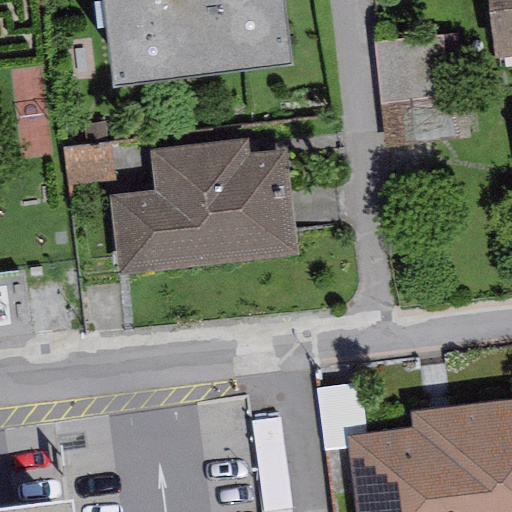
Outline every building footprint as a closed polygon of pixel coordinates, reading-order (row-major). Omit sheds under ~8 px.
[(123,0),(136,81),(312,55),(303,0),(123,0)] [(511,0),(503,0),(510,53),(511,52),(511,0)] [(387,35),(394,140),(446,137),(440,32),(387,35)] [(249,146),(163,156),(168,196),(123,202),(131,274),(309,254),(298,154),(250,159),(249,146)] [(434,424),(358,433),(367,511),(511,511),(511,406),(433,415),(434,424)]
